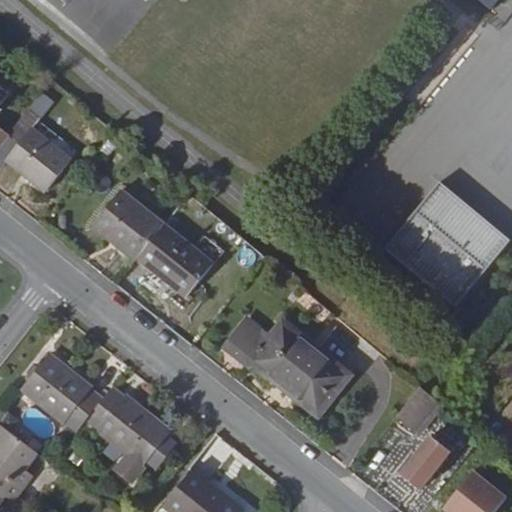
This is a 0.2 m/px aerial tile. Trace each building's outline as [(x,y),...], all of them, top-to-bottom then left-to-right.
[(479,0),(492,10),(501,0),(479,0)] [(0,86),(0,105),(10,94),(0,86)] [(36,105),(44,112),(55,99),(46,93),(36,105)] [(10,135),(0,146),(0,168),(7,159),(47,190),(70,160),(30,129),(41,117),(31,109),(10,135)] [(0,146),(10,135),(0,126),(0,146)] [(437,182),(383,251),(457,309),(511,241),(437,182)] [(93,227),(137,261),(139,259),(167,226),(123,190),(93,227)] [(167,226),(139,259),(187,298),(215,263),(167,225),(167,226)] [(226,346),(250,366),(254,361),(318,414),(349,376),(284,323),(271,339),(247,320),(226,346)] [(21,389),(77,434),(86,423),(128,455),(114,472),(129,484),(143,467),(146,463),(167,437),(171,433),(114,388),(104,400),(49,355),(21,389)] [(421,387),(397,417),(415,431),(439,401),(421,387)] [(439,401),(415,431),(421,436),(445,406),(439,401)] [(0,507),(6,499),(15,506),(36,476),(28,471),(40,454),(1,424),(0,425),(0,507)] [(395,477),(418,496),(452,454),(429,436),(395,477)] [(146,463),(158,472),(179,446),(167,437),(146,463)] [(244,511),(191,469),(163,503),(173,511),(244,511)] [(449,469),(424,500),(439,511),(478,511),(488,500),(449,469)]
